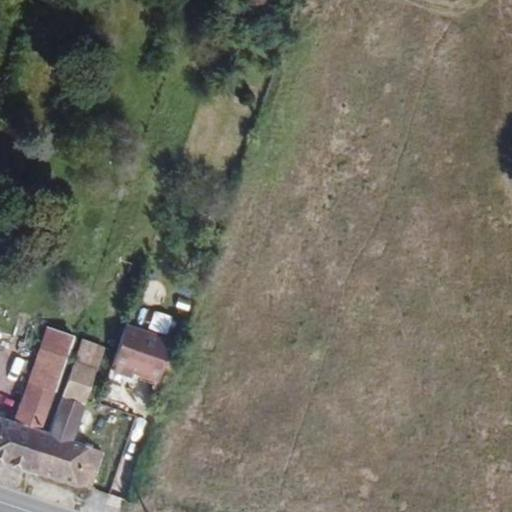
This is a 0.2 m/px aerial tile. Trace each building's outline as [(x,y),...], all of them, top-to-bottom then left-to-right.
[(172,340),(127,324),(113,364),(158,380),(172,340)] [(36,341),(65,351),(69,337),(42,327),(36,341)] [(69,380),(90,388),(104,348),(83,340),(69,380)] [(9,421),(38,430),(65,351),(36,341),(9,421)] [(85,404),(90,388),(69,380),(63,397),(85,404)] [(0,460),(29,470),(43,432),(38,430),(9,421),(0,418),(0,460)] [(42,474),(55,437),(51,434),(43,432),(29,470),(42,474)] [(42,474),(99,494),(110,456),(55,437),(42,474)]
